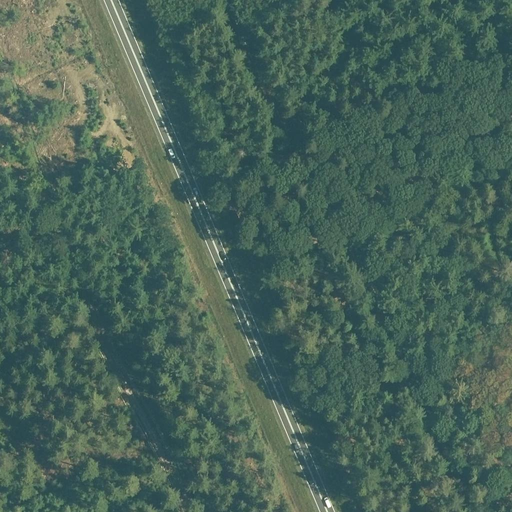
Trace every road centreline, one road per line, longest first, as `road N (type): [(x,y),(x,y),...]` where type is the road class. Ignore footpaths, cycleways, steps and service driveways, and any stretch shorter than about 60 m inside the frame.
road 1 (trunk): [(326,511),(112,0)]
road 2 (track): [(298,157),(399,347),(470,511)]
road 3 (track): [(0,249),(61,240),(182,511)]
road 4 (track): [(511,40),(298,157)]
road 5 (track): [(298,157),(222,0)]
